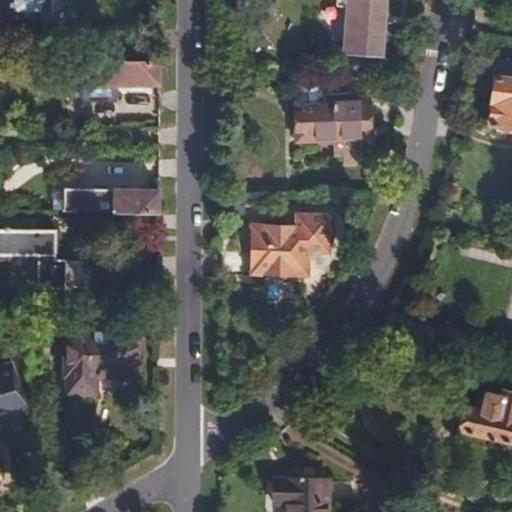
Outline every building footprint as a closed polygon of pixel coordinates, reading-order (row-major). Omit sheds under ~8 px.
[(0,0),(0,22),(6,22),(5,13),(45,13),(46,20),(57,20),(57,14),(66,13),(66,0),(0,0)] [(331,0),(331,4),(344,5),(342,47),(376,49),(377,37),(381,37),(382,0),(331,0)] [(498,74),(493,75),(495,121),(511,120),(511,58),(498,58),(498,74)] [(103,84),(157,85),(157,60),(157,59),(79,59),(78,98),(103,98),(103,84)] [(311,105),(312,80),(287,79),(285,114),(311,115),(311,105)] [(311,115),(285,114),(285,147),(322,148),(321,153),(321,166),(344,166),(344,149),(350,149),(351,130),(359,130),(360,107),(311,105),(311,115)] [(359,130),(351,130),(350,149),(358,150),(359,130)] [(102,212),(155,212),(155,188),(61,187),(61,212),(102,212)] [(102,229),(155,230),(155,212),(102,212),(102,229)] [(271,229),(240,229),(241,274),(263,274),(265,277),(276,277),(278,274),(291,275),(291,252),(312,252),(312,246),(314,245),(316,243),(317,241),(318,240),(318,238),(319,236),(319,235),(319,233),(318,230),(317,228),(316,227),(315,225),(314,224),(313,223),(313,217),(282,216),(282,229),(280,229),(280,233),(271,233),(271,229)] [(0,257),(25,258),(25,277),(54,278),(55,258),(45,257),(45,228),(43,228),(43,218),(25,218),(0,217),(0,257)] [(54,278),(25,277),(25,286),(54,286),(54,278)] [(62,331),(60,392),(91,393),(92,376),(133,376),(134,331),(62,331)] [(0,413),(27,401),(14,375),(0,374),(0,413)] [(463,406),(457,429),(511,441),(511,393),(498,390),(496,398),(481,394),(477,410),(463,406)] [(263,469),(259,496),(272,498),(270,511),(312,511),(316,476),(263,469)]
